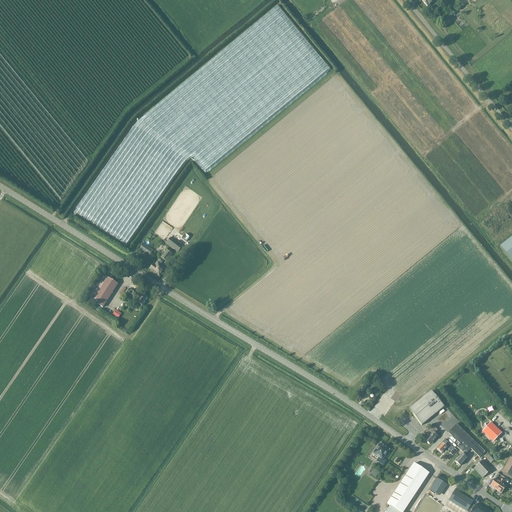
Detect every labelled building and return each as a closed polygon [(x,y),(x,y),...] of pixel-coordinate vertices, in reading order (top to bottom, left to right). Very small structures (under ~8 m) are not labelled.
[(511,237),(500,247),(511,262),(511,261),(511,237)] [(167,243),(178,252),(182,246),(171,238),(167,243)] [(140,249),(150,255),(154,250),(144,243),(140,249)] [(166,263),(172,256),(166,251),(160,259),(166,263)] [(163,267),(160,265),(162,262),(160,261),(158,263),(157,262),(155,266),(153,265),(150,269),(159,276),(165,269),(162,267),(163,267)] [(102,273),(87,297),(103,308),(118,284),(102,273)] [(136,305),(142,309),(144,306),(142,305),(148,297),(142,294),(137,302),(137,303),(136,305)] [(370,391),(373,387),(367,382),(364,387),(364,386),(357,396),(362,399),(368,389),(370,391)] [(431,391),(409,410),(422,425),(444,407),(431,391)] [(500,434),(501,433),(491,423),(484,430),(482,432),(493,442),(496,439),(500,434)] [(462,428),(461,429),(457,424),(448,433),(460,444),(457,447),(463,453),(455,462),(460,466),(467,458),(464,456),(470,449),(476,455),(472,459),(475,462),(479,458),(480,458),(485,453),(467,434),(468,434),(462,428)] [(430,445),(437,438),(434,434),(437,430),(433,426),(428,431),(431,434),(430,434),(425,440),(430,445)] [(442,453),(447,448),(446,448),(449,445),(451,447),(452,445),(450,444),(445,439),(441,443),(442,444),(437,449),(442,453)] [(502,449),(503,448),(506,450),(507,449),(507,450),(511,447),(505,439),(496,447),(498,449),(500,446),(502,449)] [(380,443),(373,454),(378,457),(376,461),(383,466),(386,462),(383,459),(389,450),(380,443)] [(511,478),(511,477),(511,459),(503,473),(511,478)] [(483,460),(475,468),(483,478),(492,470),(483,460)] [(500,463),(498,461),(494,464),(496,467),(495,468),(499,472),(504,467),(500,463)] [(399,511),(403,511),(429,474),(414,463),(387,504),(399,511)] [(374,470),(371,475),(376,478),(379,473),(374,470)] [(502,485),(504,482),(508,484),(510,481),(505,478),(503,481),(496,490),(502,494),(506,487),(502,485)] [(436,479),(429,490),(438,496),(446,485),(436,479)] [(496,490),(503,481),(501,479),(499,482),(495,479),(490,486),(496,490)] [(467,511),(489,511),(479,505),(479,506),(476,504),(474,508),(471,506),(474,501),(455,490),(449,500),(467,511)]
